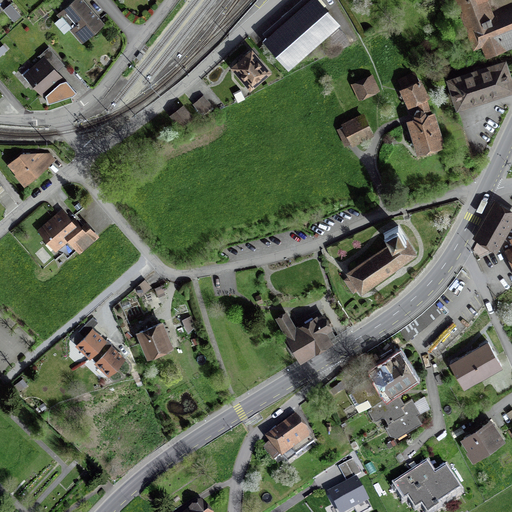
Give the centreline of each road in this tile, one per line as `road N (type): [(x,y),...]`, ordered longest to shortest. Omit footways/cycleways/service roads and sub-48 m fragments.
road 1 (residential): [(72,168),(149,261),(177,276),(322,244),(395,212)]
road 2 (secondary): [(105,511),(168,458),(326,361)]
road 3 (residential): [(87,152),(195,75),(278,0)]
road 4 (secondary): [(326,361),(415,302),(456,250),(484,193)]
road 5 (residential): [(236,511),(254,435),(311,390),(326,361)]
